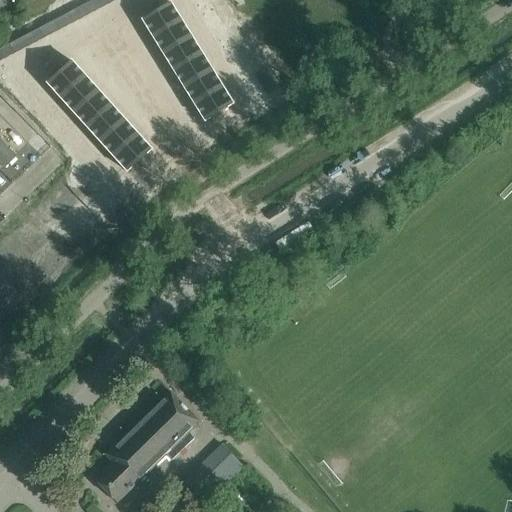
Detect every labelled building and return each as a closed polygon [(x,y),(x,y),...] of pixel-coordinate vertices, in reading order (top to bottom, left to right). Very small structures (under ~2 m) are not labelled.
[(98,0),(93,0),(90,2),(95,12),(103,8),(98,0)] [(90,2),(83,6),(88,16),(95,12),(90,2)] [(156,12),(167,29),(181,21),(170,3),(156,12)] [(83,6),(76,10),(81,19),(88,16),(83,6)] [(76,10),(68,14),(73,23),(81,19),(76,10)] [(142,21),(153,38),(167,29),(156,12),(142,21)] [(68,14),(61,17),(66,27),(73,23),(68,14)] [(61,17),(54,21),(59,31),(66,27),(61,17)] [(54,21),(46,25),(51,35),(59,31),(54,21)] [(181,21),(167,29),(177,46),(191,37),(181,21)] [(46,25),(39,29),(44,39),(51,35),(46,25)] [(39,29),(32,33),(37,43),(44,39),(39,29)] [(167,29),(153,38),(163,55),(177,46),(167,29)] [(32,33),(24,37),(29,46),(37,43),(32,33)] [(24,37),(17,41),(22,50),(29,46),(24,37)] [(177,46),(188,63),(202,54),(191,37),(177,46)] [(17,41),(10,44),(15,54),(22,50),(17,41)] [(10,44),(2,48),(7,58),(15,54),(10,44)] [(177,46),(163,55),(174,71),(188,63),(177,46)] [(188,63),(198,79),(212,71),(202,54),(188,63)] [(59,73),(73,88),(85,77),(72,62),(59,73)] [(188,63),(174,71),(184,88),(198,79),(188,63)] [(198,79),(208,96),(222,87),(212,71),(198,79)] [(47,84),(61,99),(73,88),(59,73),(47,84)] [(85,77),(73,88),(86,103),(98,92),(85,77)] [(194,105),(208,96),(198,79),(184,88),(194,105)] [(208,96),(219,113),(233,105),(222,87),(208,96)] [(73,88),(61,99),(74,114),(86,103),(73,88)] [(98,92),(86,103),(99,117),(112,106),(98,92)] [(205,122),(219,113),(208,96),(194,105),(205,122)] [(87,128),(99,117),(86,103),(74,114),(87,128)] [(99,117),(112,132),(125,121),(112,106),(99,117)] [(100,143),(112,132),(99,117),(87,128),(100,143)] [(112,132),(126,146),(138,135),(125,121),(112,132)] [(100,143),(113,157),(126,146),(112,132),(100,143)] [(138,135),(126,146),(139,161),(152,150),(138,135)] [(127,172),(139,161),(126,146),(113,157),(127,172)] [(208,325),(223,310),(212,300),(198,314),(208,325)] [(170,392),(119,442),(105,456),(112,462),(94,480),(117,503),(166,455),(171,460),(179,451),(175,447),(199,422),(170,392)] [(244,468),(222,445),(185,482),(202,500),(212,490),(217,495),(244,468)]
